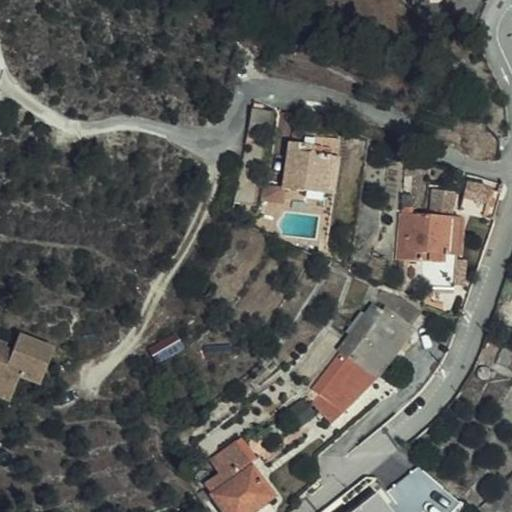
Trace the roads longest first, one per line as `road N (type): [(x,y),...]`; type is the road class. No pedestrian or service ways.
road 1 (residential): [(511,202),(461,354),(427,404),(303,511)]
road 2 (track): [(0,79),(59,124),(143,123),(200,140),(220,137)]
